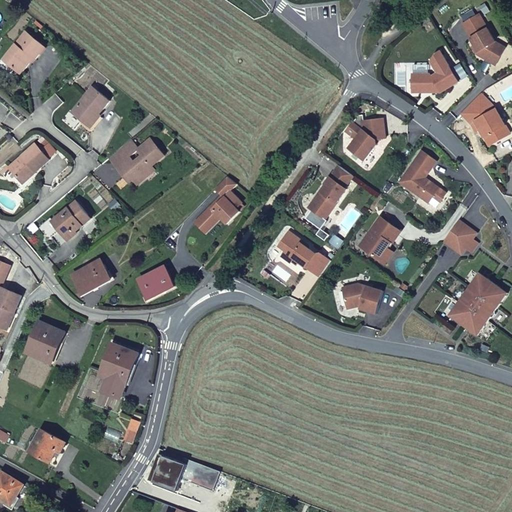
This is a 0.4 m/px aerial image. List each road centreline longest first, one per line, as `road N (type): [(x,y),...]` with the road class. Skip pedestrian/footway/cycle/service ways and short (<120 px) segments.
road 1 (residential): [(511,379),(330,335),(234,289),(213,292),(179,320)]
road 2 (residential): [(179,320),(99,318),(6,225)]
road 3 (residential): [(361,79),(438,127),(511,219)]
road 4 (residential): [(115,511),(156,437),(179,320)]
road 5 (residential): [(34,118),(90,164),(6,225)]
